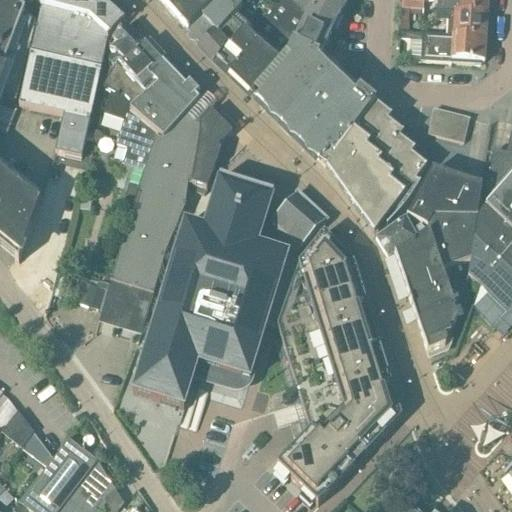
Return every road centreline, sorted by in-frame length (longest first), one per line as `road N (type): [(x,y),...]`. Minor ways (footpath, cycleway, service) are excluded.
road 1 (residential): [(177,511),(0,278)]
road 2 (residential): [(511,66),(484,94),(439,97),(379,83),(382,0)]
